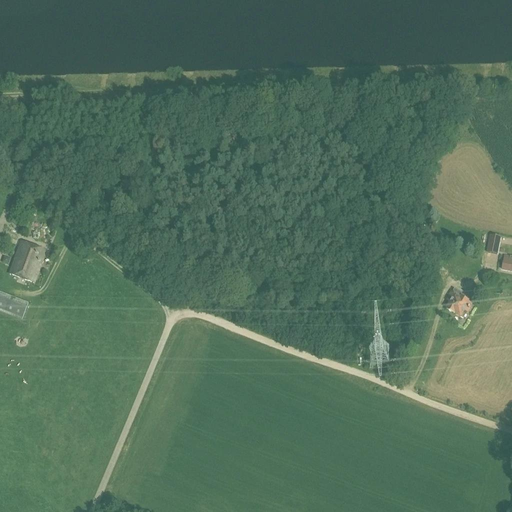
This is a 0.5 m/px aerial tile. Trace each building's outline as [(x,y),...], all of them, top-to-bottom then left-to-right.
[(66,219),(75,227),(82,219),(72,211),(66,219)] [(95,242),(104,250),(111,241),(102,234),(95,242)] [(501,238),(490,236),(487,253),(497,255),(501,238)] [(10,275),(34,284),(46,252),(21,243),(10,275)] [(511,257),(505,256),(502,270),(511,271),(511,257)] [(446,309),(460,318),(464,311),(467,313),(472,304),(468,302),(468,301),(461,297),(460,297),(461,294),(459,293),(460,293),(455,290),(453,293),(452,292),(448,298),(447,301),(450,303),(446,309)] [(0,294),(0,312),(22,321),(29,304),(1,293),(0,294)]
